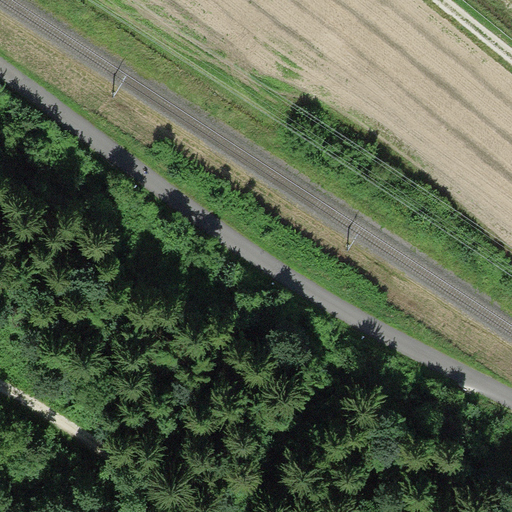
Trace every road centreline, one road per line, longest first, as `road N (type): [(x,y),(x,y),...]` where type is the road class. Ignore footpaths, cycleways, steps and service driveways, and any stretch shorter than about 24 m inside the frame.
road 1 (unclassified): [(511,399),(257,260),(0,72)]
road 2 (track): [(0,398),(127,457),(198,511)]
